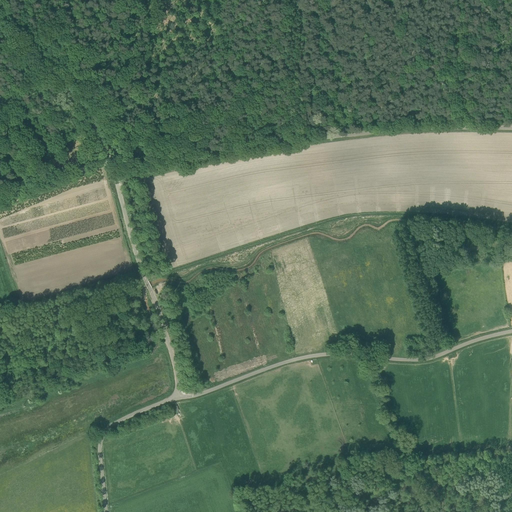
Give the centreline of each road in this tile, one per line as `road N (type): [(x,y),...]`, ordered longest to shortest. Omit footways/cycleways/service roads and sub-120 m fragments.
road 1 (unclassified): [(511,127),(265,143),(116,181)]
road 2 (unclassified): [(178,396),(310,356),(417,360),(511,331)]
road 3 (unclassified): [(178,396),(116,181)]
road 4 (unclassified): [(116,181),(72,95),(0,30)]
road 5 (unclassified): [(105,511),(102,436),(178,396)]
